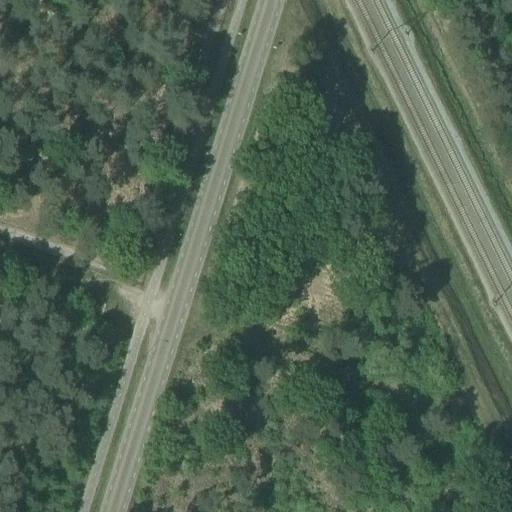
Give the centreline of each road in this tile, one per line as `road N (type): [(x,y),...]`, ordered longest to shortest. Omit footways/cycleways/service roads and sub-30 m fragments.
road 1 (tertiary): [(113,511),(270,0)]
road 2 (track): [(146,306),(0,256)]
